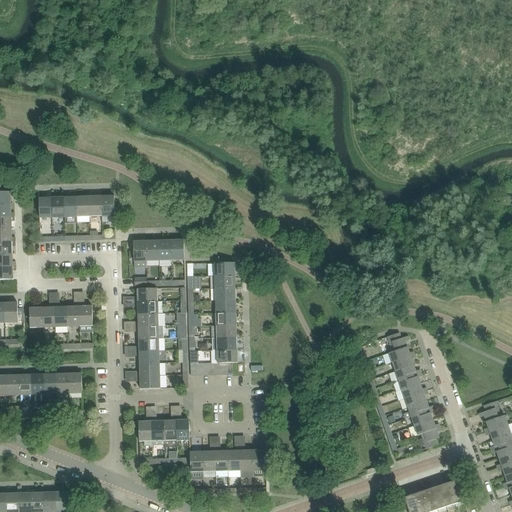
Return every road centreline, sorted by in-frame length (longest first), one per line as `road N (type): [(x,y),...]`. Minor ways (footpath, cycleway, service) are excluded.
road 1 (residential): [(289,511),(468,448)]
road 2 (residential): [(115,481),(0,435)]
road 3 (residential): [(468,448),(428,332)]
